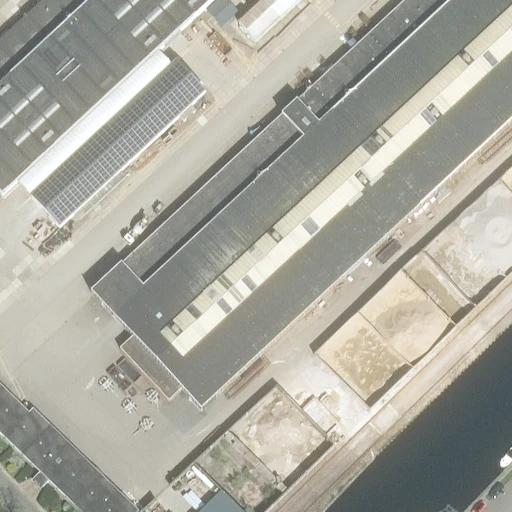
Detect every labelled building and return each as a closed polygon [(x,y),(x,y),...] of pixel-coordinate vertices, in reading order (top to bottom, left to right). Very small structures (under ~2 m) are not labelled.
[(45,0),(0,42),(0,195),(3,199),(18,185),(157,55),(163,50),(215,0),(45,0)] [(511,0),(409,0),(91,295),(133,340),(120,352),(168,404),(181,391),(200,412),(511,124),(511,0)] [(238,14),(224,0),(219,0),(206,12),(222,29),(238,14)] [(303,0),(266,0),(238,26),(256,45),(303,0)] [(207,94),(178,64),(31,199),(60,230),(207,94)] [(511,171),(498,184),(509,183),(510,190),(511,192),(511,213),(511,214),(511,171)] [(0,431),(41,471),(36,476),(45,485),(50,479),(85,511),(135,511),(140,508),(32,407),(27,413),(9,397),(3,403),(0,400),(0,431)] [(154,511),(249,511),(203,461),(151,508),(154,511)] [(246,497),(256,508),(270,496),(261,486),(250,495),(242,486),(234,493),(241,501),(246,497)]
